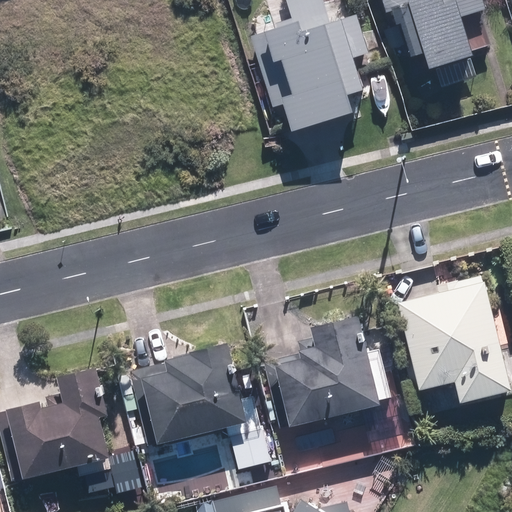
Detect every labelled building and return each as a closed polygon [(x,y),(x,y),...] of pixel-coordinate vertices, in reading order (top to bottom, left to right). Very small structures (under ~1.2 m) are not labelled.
[(266,0),(272,15),(242,24),(270,110),(278,107),(288,139),(345,121),(339,102),(357,96),(347,63),(364,57),(352,20),(328,28),(318,0),(266,0)] [(375,0),(390,51),(401,48),(405,65),(417,62),(421,76),(464,64),(462,58),(488,50),(474,0),(375,0)] [(393,306),(414,391),(449,382),(453,401),(502,390),(475,280),(438,290),(439,295),(393,306)] [(261,364),(277,428),(372,405),(351,319),(306,330),(308,340),(296,343),(299,355),(261,364)] [(128,374),(146,446),(240,423),(222,349),(160,364),(160,366),(128,374)] [(0,413),(0,445),(9,482),(105,458),(95,419),(102,418),(90,370),(52,379),(57,400),(0,413)] [(399,418),(370,425),(377,452),(406,445),(399,418)] [(342,511),(341,502),(307,510),(295,503),(288,511),(277,511),(272,487),(209,503),(210,511),(342,511)]
